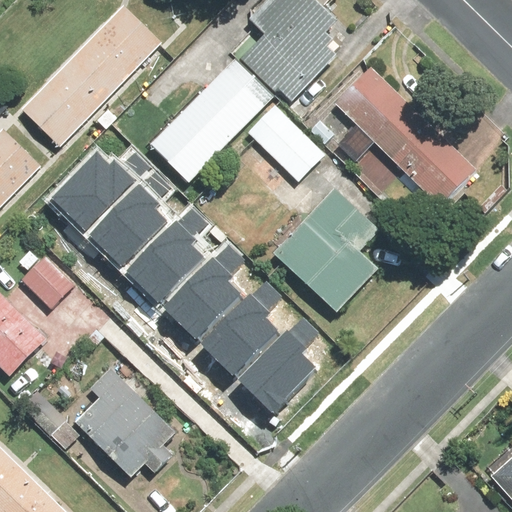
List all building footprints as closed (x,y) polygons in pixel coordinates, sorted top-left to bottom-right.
[(366,40),(326,0),(275,0),(254,21),(267,33),(153,145),(201,193),(258,137),(305,184),(337,152),(295,110),(366,40)] [(128,3),(25,108),(64,145),(166,40),(128,3)] [(383,59),(337,104),(447,214),(492,169),(383,59)] [(12,125),(0,136),(0,217),(52,165),(12,125)] [(50,198),(84,232),(148,167),(134,153),(121,167),(114,160),(109,164),(96,151),(50,198)] [(154,170),(90,234),(124,267),(171,221),(158,208),(163,204),(158,199),(170,187),(154,170)] [(348,185),(280,252),(342,314),(386,270),(369,254),(393,230),(348,185)] [(250,221),(218,189),(199,208),(231,240),(250,221)] [(188,205),(124,269),(159,303),(205,256),(192,243),(197,239),(192,234),(205,222),(188,205)] [(225,242),(161,305),(195,339),(242,293),(229,280),(233,275),(229,271),(241,259),(225,242)] [(51,257),(24,284),(54,313),(81,286),(51,257)] [(261,279),(198,342),(232,376),(278,330),(265,317),(270,313),(265,308),(278,296),(261,279)] [(0,283),(0,363),(23,386),(63,346),(0,283)] [(301,317),(237,381),(272,415),(318,368),(305,355),(310,351),(305,346),(318,334),(301,317)] [(51,383),(26,408),(72,453),(90,436),(137,482),(188,431),(114,359),(71,403),(51,383)] [(73,511),(0,439),(0,511),(73,511)] [(511,452),(491,473),(511,493),(511,452)]
